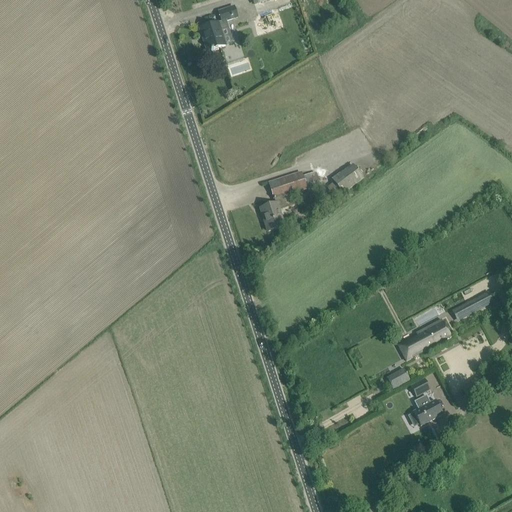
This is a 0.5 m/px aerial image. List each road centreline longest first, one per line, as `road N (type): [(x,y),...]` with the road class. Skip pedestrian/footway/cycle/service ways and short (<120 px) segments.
road 1 (unclassified): [(316,511),(151,0)]
road 2 (unclassified): [(372,511),(460,414)]
